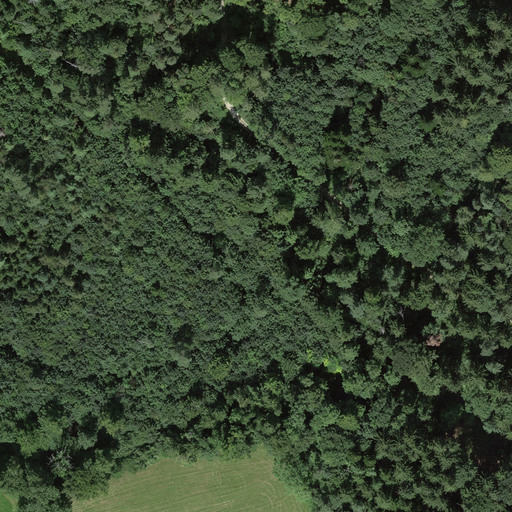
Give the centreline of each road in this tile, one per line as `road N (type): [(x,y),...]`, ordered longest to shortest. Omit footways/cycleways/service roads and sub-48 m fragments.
road 1 (track): [(0,343),(71,369),(117,371),(211,338),(242,304),(230,263),(129,154),(0,48)]
road 2 (track): [(511,320),(413,263),(240,121),(226,90),(218,0)]
